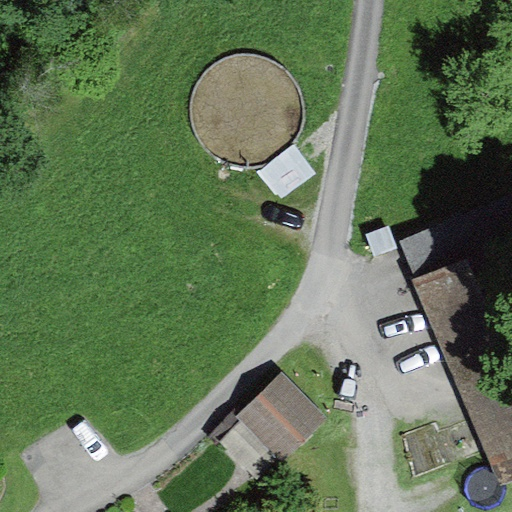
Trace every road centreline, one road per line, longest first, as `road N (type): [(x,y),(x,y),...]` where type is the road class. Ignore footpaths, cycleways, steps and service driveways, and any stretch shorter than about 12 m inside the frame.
road 1 (residential): [(320,272),(268,361),(176,442),(56,511)]
road 2 (residential): [(353,0),(320,272)]
